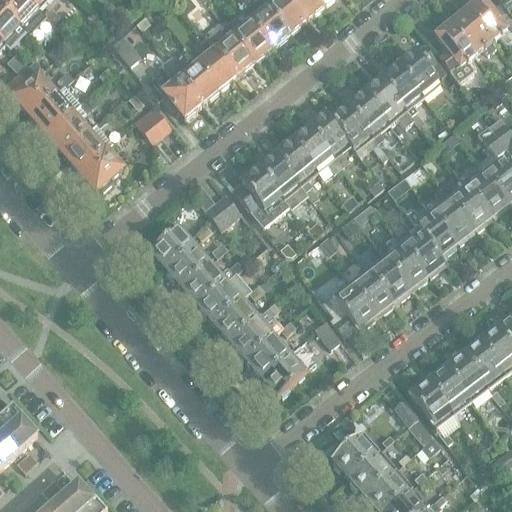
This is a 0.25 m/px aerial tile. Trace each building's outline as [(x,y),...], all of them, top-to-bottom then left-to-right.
[(22,0),(2,0),(0,2),(0,12),(21,33),(27,26),(29,28),(40,17),(22,0)] [(22,0),(40,17),(51,5),(50,4),(53,0),(58,0),(61,3),(64,0),(22,0)] [(290,40),(307,26),(285,0),(281,0),(267,12),(290,40)] [(285,0),(307,26),(324,12),(314,0),(285,0)] [(314,0),(324,12),(339,0),(314,0)] [(196,11),(188,2),(179,10),(186,19),(196,11)] [(242,17),(249,26),(272,55),(290,40),(267,12),(260,3),(242,17)] [(508,37),(509,36),(482,3),(476,8),(475,7),(466,13),(467,14),(467,15),(493,49),(500,43),(507,51),(511,47),(511,36),(509,39),(508,37)] [(511,8),(511,3),(503,10),(505,14),(511,8)] [(136,9),(120,24),(126,30),(142,16),(136,9)] [(13,41),(21,33),(0,12),(0,46),(6,52),(15,43),(13,41)] [(54,30),(60,23),(50,14),(44,20),(54,30)] [(493,49),(467,15),(461,20),(460,18),(450,26),(451,27),(450,29),(477,62),(484,57),(488,62),(497,54),(493,49)] [(272,55),(249,26),(242,17),(225,32),(255,69),(272,55)] [(48,36),(54,30),(44,20),(38,26),(48,36)] [(86,32),(99,44),(109,34),(96,22),(86,32)] [(444,33),(435,41),(448,57),(440,64),(451,78),(460,88),(460,89),(468,82),(475,77),(476,76),(471,71),(478,65),(477,62),(450,29),(449,29),(448,28),(443,32),(444,33)] [(255,69),(225,32),(224,31),(207,45),(215,54),(237,83),(255,69)] [(130,73),(141,65),(124,44),(113,52),(130,73)] [(56,49),(47,58),(54,65),(63,56),(56,49)] [(438,87),(446,80),(423,52),(415,59),(412,56),(395,70),(422,103),(439,89),(438,87)] [(220,97),(237,83),(215,54),(197,69),(220,97)] [(174,76),(180,71),(172,62),(167,67),(174,76)] [(41,79),(45,76),(36,66),(28,73),(38,83),(42,79),(41,79)] [(168,81),(174,76),(167,67),(161,71),(168,81)] [(203,111),(220,97),(197,69),(180,83),(203,111)] [(412,111),(422,103),(395,70),(384,79),(386,82),(380,86),(405,116),(414,126),(413,127),(418,133),(424,128),(416,119),(417,118),(412,111)] [(15,102),(38,83),(28,73),(6,93),(15,102)] [(64,93),(74,84),(69,78),(58,87),(64,93)] [(58,98),(45,83),(42,79),(38,83),(15,102),(15,103),(14,103),(25,116),(24,118),(28,124),(30,122),(31,122),(58,98)] [(506,100),(511,95),(511,82),(500,91),(506,100)] [(185,126),(203,111),(180,83),(162,97),(185,126)] [(414,126),(405,116),(380,86),(374,91),(372,88),(361,97),(388,130),(395,124),(405,134),(413,127),(414,126)] [(379,138),(388,130),(361,97),(350,107),(352,109),(347,113),(372,144),(377,151),(384,144),(379,138)] [(90,104),(74,117),(58,98),(31,122),(32,124),(30,125),(35,131),(37,130),(47,141),(90,104)] [(96,111),(90,104),(47,141),(48,142),(46,144),(51,150),(53,148),(63,161),(91,137),(81,125),(96,111)] [(471,110),(479,119),(488,112),(484,107),(476,106),(471,110)] [(162,144),(172,136),(153,113),(144,121),(162,144)] [(339,115),(338,116),(335,113),(326,121),(323,118),(350,151),(355,158),(372,144),(347,113),(340,118),(339,115)] [(340,159),(350,151),(323,118),(313,127),(315,129),(308,135),(342,176),(349,170),(340,159)] [(153,152),(162,144),(144,121),(134,129),(153,152)] [(99,133),(109,125),(107,122),(91,137),(63,161),(65,162),(63,163),(68,169),(70,167),(80,179),(108,154),(107,152),(111,148),(99,133)] [(511,130),(507,125),(503,128),(500,124),(489,133),(505,154),(511,148),(511,139),(509,136),(511,133),(511,130)] [(488,133),(478,140),(480,143),(492,158),(495,162),(496,161),(505,154),(489,133),(488,133)] [(335,182),(342,176),(308,135),(303,139),(300,137),(290,146),(316,178),(325,171),(335,182)] [(306,186),(316,178),(290,146),(279,155),(281,157),(275,162),(313,209),(318,205),(310,195),(312,193),(306,186)] [(377,151),(372,155),(383,168),(388,163),(377,151)] [(111,186),(126,174),(108,154),(80,179),(81,180),(79,182),(84,188),(86,186),(97,199),(99,196),(101,199),(113,188),(111,186)] [(500,167),(496,161),(495,162),(492,158),(477,171),(509,213),(511,210),(511,180),(501,166),(500,167)] [(312,210),(313,209),(275,162),(269,166),(267,164),(256,173),(289,214),(291,217),(307,204),(312,210)] [(428,180),(435,174),(427,165),(420,170),(426,178),(428,180)] [(492,226),(509,213),(477,171),(481,177),(464,190),(492,226)] [(264,234),(289,214),(256,173),(240,186),(242,189),(233,197),(264,234)] [(394,206),(411,192),(404,183),(387,196),(394,206)] [(373,202),(383,194),(377,187),(367,194),(373,202)] [(475,239),(492,226),(464,190),(447,203),(475,239)] [(231,229),(242,221),(226,202),(216,211),(231,229)] [(357,209),(356,208),(351,202),(341,209),(347,217),(357,209)] [(458,252),(475,239),(447,203),(430,216),(458,252)] [(221,238),(231,229),(216,211),(205,220),(212,227),(197,240),(202,246),(217,234),(221,238)] [(354,224),(360,232),(376,219),(370,211),(354,224)] [(458,252),(430,216),(420,224),(416,218),(407,224),(413,232),(440,265),(441,266),(458,252)] [(440,265),(413,232),(407,224),(405,221),(400,224),(408,235),(412,240),(400,249),(429,285),(445,272),(441,266),(440,265)] [(340,234),(348,244),(360,234),(352,225),(340,234)] [(313,244),(324,236),(316,227),(306,236),(313,244)] [(167,277),(197,250),(181,231),(161,249),(159,247),(151,254),(153,256),(150,259),(167,277)] [(328,261),(336,255),(327,243),(319,249),(328,261)] [(228,256),(226,254),(221,249),(212,258),(218,265),(228,256)] [(280,255),(285,262),(291,263),(295,259),(288,249),(280,255)] [(411,298),(429,285),(400,249),(383,262),(411,298)] [(182,295),(213,268),(197,250),(167,277),(168,278),(166,281),(173,288),(175,287),(182,295)] [(475,260),(468,265),(473,271),(480,266),(475,260)] [(394,311),(411,298),(383,262),(366,275),(394,311)] [(279,263),(272,268),(278,274),(284,269),(279,263)] [(229,285),(243,273),(237,267),(228,275),(227,273),(222,278),(213,268),(182,295),(184,297),(182,299),(189,306),(191,305),(198,313),(229,286),(229,285)] [(377,324),(394,311),(366,275),(349,288),(377,324)] [(200,314),(198,316),(205,324),(207,322),(214,331),(245,304),(249,300),(252,297),(236,279),(229,286),(198,313),(200,314)] [(360,337),(377,324),(349,288),(321,310),(332,323),(329,326),(331,329),(332,329),(344,344),(358,334),(360,337)] [(254,306),(264,297),(259,291),(249,300),(254,306)] [(245,304),(214,331),(222,339),(220,341),(227,349),(229,347),(230,349),(261,321),(245,304)] [(261,321),(230,349),(237,357),(235,358),(242,367),(244,365),(246,366),(250,363),(277,339),(281,336),(283,334),(282,333),(273,322),(280,315),(275,309),(261,321)] [(511,354),(511,322),(496,335),(511,354)] [(283,334),(281,336),(286,341),(286,342),(296,333),(290,327),(283,334)] [(330,356),(341,347),(326,327),(315,336),(330,356)] [(505,381),(511,375),(511,354),(496,335),(479,348),(505,381)] [(250,363),(246,366),(248,369),(253,375),(251,376),(258,384),(260,383),(262,384),(268,379),(292,357),(277,339),(250,363)] [(488,394),(505,381),(479,348),(462,361),(488,394)] [(268,379),(262,384),(262,385),(278,403),(281,400),(283,402),(291,396),(289,394),(315,370),(299,351),(292,357),(268,379)] [(470,407),(488,394),(462,361),(445,374),(470,407)] [(454,420),(470,407),(445,374),(428,387),(445,408),(454,420)] [(454,420),(445,408),(428,387),(411,401),(436,433),(454,420)] [(501,411),(506,407),(497,396),(492,400),(501,411)] [(409,432),(419,424),(404,406),(395,414),(409,432)] [(37,443),(21,426),(10,413),(0,422),(0,438),(19,459),(37,443)] [(448,450),(453,446),(445,435),(439,439),(448,450)] [(0,472),(2,474),(19,459),(0,438),(0,472)] [(349,484),(380,457),(364,438),(332,465),(335,468),(333,470),(340,477),(341,476),(349,484)] [(386,451),(394,445),(390,441),(383,447),(386,451)] [(433,444),(422,453),(430,462),(440,454),(441,453),(433,444)] [(397,476),(396,475),(380,457),(349,484),(350,486),(349,487),(356,495),(357,494),(365,503),(397,476)] [(511,461),(509,458),(493,470),(500,480),(511,470),(511,461)] [(31,474),(38,468),(30,459),(23,465),(31,474)] [(405,461),(397,468),(401,472),(409,466),(405,461)] [(25,479),(31,474),(23,465),(17,470),(25,479)] [(392,511),(413,494),(412,493),(397,476),(365,503),(367,505),(366,507),(370,511),(392,511)] [(426,482),(422,477),(414,484),(419,489),(426,482)] [(422,493),(430,486),(426,482),(419,489),(422,493)] [(55,501),(61,495),(53,486),(47,492),(55,501)] [(96,511),(93,508),(78,490),(60,506),(65,511),(96,511)] [(49,506),(55,501),(47,492),(41,497),(49,506)] [(480,497),(478,493),(469,500),(473,506),(482,499),(480,497)] [(442,500),(428,511),(413,494),(392,511),(430,511),(443,501),(442,500)] [(430,511),(439,511),(447,506),(443,501),(430,511)]
